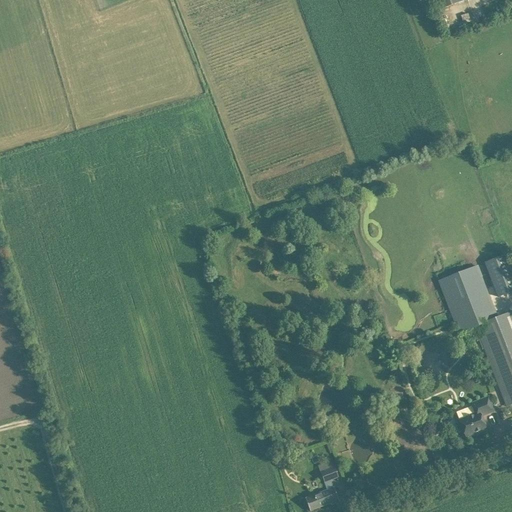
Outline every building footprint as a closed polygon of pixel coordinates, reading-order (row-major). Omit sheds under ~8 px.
[(430,0),(435,11),(464,0),(430,0)] [(511,272),(505,255),(485,263),(498,297),(511,291),(511,272)] [(439,281),(455,324),(459,333),(476,326),(507,406),(511,404),(511,311),(497,317),(477,266),(439,281)] [(458,432),(463,430),(465,437),(486,429),(481,415),(485,414),(485,415),(494,411),(488,397),(471,403),(472,405),(471,406),(474,413),(459,419),(459,421),(455,423),(458,432)] [(305,498),(306,502),(310,511),(339,500),(334,487),(333,488),(330,480),(338,477),(334,467),(332,460),(318,466),(320,472),(327,490),(305,498)]
